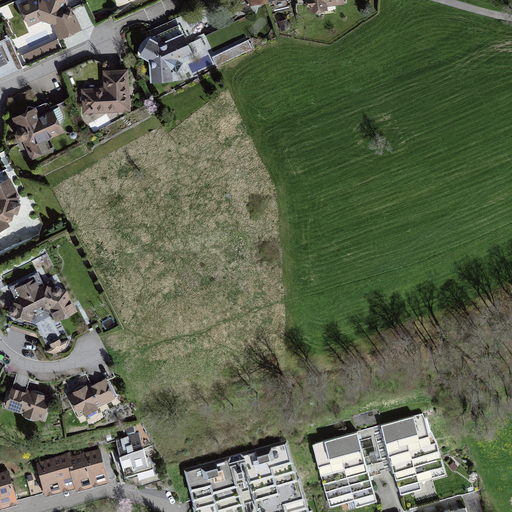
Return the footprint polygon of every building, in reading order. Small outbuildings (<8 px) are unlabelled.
[(30,25),(44,19),(56,22),(62,38),(82,30),(73,9),(65,6),(66,0),(30,0),(21,4),(30,25)] [(346,3),(345,0),(309,0),(311,11),(329,9),(329,4),(346,3)] [(173,83),(172,70),(178,62),(192,56),(183,33),(157,43),(150,39),(141,54),(151,60),(151,83),(173,83)] [(0,65),(8,62),(0,43),(0,65)] [(82,113),(131,112),(130,68),(103,69),(103,88),(82,88),(82,113)] [(37,108),(14,116),(19,128),(16,132),(19,140),(25,141),(32,160),(43,156),(38,143),(63,134),(53,108),(39,113),(37,108)] [(0,182),(0,231),(9,227),(7,223),(13,221),(21,198),(9,177),(0,182)] [(67,289),(45,281),(40,284),(36,276),(16,285),(20,293),(13,296),(8,312),(31,320),(35,306),(44,302),(50,304),(56,320),(77,311),(67,289)] [(90,383),(72,390),(82,413),(118,398),(110,378),(91,386),(90,383)] [(30,387),(29,391),(11,386),(5,407),(45,418),(51,392),(30,387)] [(429,411),(381,424),(403,499),(427,492),(425,485),(448,478),(429,411)] [(360,431),(313,443),(330,509),(355,503),(357,510),(380,504),(360,431)] [(145,432),(116,440),(128,482),(156,474),(145,432)] [(311,511),(290,439),(244,452),(261,511),(311,511)] [(102,446),(86,450),(95,485),(111,481),(102,446)] [(69,450),(54,454),(63,490),(78,486),(70,454),(69,450)] [(86,450),(70,454),(78,486),(79,489),(95,485),(86,450)] [(54,454),(38,458),(47,494),(63,490),(54,454)] [(245,511),(231,455),(185,467),(196,511),(245,511)] [(9,468),(0,470),(0,491),(3,504),(18,500),(9,468)]
